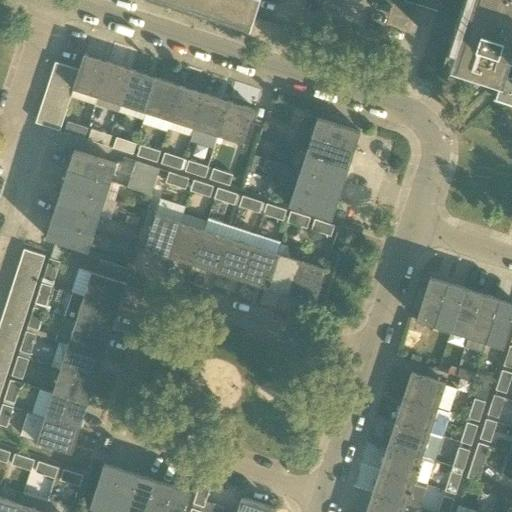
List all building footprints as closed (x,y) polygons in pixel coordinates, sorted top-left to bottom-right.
[(205,0),(252,15),(256,0),(205,0)] [(511,0),(464,0),(458,19),(443,65),(445,65),(447,58),(504,76),(511,78),(511,0)] [(98,96),(109,62),(84,54),(79,70),(74,89),(98,96)] [(75,82),(79,70),(56,62),(52,74),(75,82)] [(122,104),(133,70),(109,62),(98,96),(122,104)] [(146,112),(157,78),(133,70),(122,104),(146,112)] [(74,89),(75,82),(52,74),(48,86),(72,94),(74,89)] [(171,120),(182,86),(157,78),(146,112),(171,120)] [(71,96),(72,94),(48,86),(44,99),(68,106),(71,96)] [(195,128),(206,93),(182,86),(171,120),(195,128)] [(219,136),(231,101),(206,93),(195,128),(219,136)] [(64,118),(68,106),(44,99),(40,111),(64,118)] [(231,101),(219,136),(243,144),(255,109),(231,101)] [(60,131),(64,118),(40,111),(36,123),(59,130),(60,131)] [(313,136),(355,149),(360,132),(318,118),(317,119),(318,119),(313,136)] [(65,132),(84,138),(87,128),(68,122),(65,132)] [(89,140),(108,146),(111,136),(92,129),(89,140)] [(307,153),(349,167),(355,149),(313,136),(307,153)] [(114,148),(133,154),(136,144),(117,137),(114,148)] [(138,156),(157,162),(160,151),(141,145),(138,156)] [(74,150),(68,167),(111,181),(116,165),(117,164),(74,150)] [(162,163),(181,169),(184,159),(165,153),(162,163)] [(301,170),(343,184),(349,167),(307,153),(301,170)] [(151,195),(160,169),(137,161),(129,187),(151,195)] [(186,171),(205,177),(208,167),(189,161),(186,171)] [(68,167),(63,185),(105,199),(111,181),(68,167)] [(214,168),(210,179),(230,185),(233,175),(214,168)] [(296,187),(338,201),(343,184),(301,170),(296,187)] [(186,189),(189,178),(170,172),(166,182),(186,189)] [(267,193),(270,178),(249,174),(245,189),(267,193)] [(210,197),(214,186),(194,180),(191,190),(210,197)] [(99,216),(105,199),(63,185),(57,202),(99,216)] [(290,203),(289,205),(332,218),(338,201),(296,187),(290,204),(290,203)] [(234,204),(238,194),(218,188),(215,198),(234,204)] [(259,212),(262,202),(243,196),(240,206),(259,212)] [(99,216),(57,202),(51,219),(93,233),(99,216)] [(283,220),(286,210),(267,204),(264,214),(283,220)] [(307,228),(310,218),(291,211),(288,222),(307,228)] [(169,256),(181,222),(156,214),(145,248),(169,256)] [(46,237),(56,240),(89,251),(89,250),(88,250),(93,233),(51,219),(46,237)] [(218,272),(229,237),(232,227),(208,219),(205,229),(193,264),(218,272)] [(331,236),(334,225),(315,219),(312,230),(331,236)] [(193,264),(205,229),(181,222),(169,256),(193,264)] [(242,280),(253,245),(229,237),(218,272),(242,280)] [(266,288),(277,253),(253,245),(242,280),(266,288)] [(24,249),(20,262),(41,270),(45,256),(24,249)] [(290,295),(301,261),(277,253),(266,288),(290,295)] [(60,262),(50,259),(44,278),(54,281),(60,262)] [(127,283),(123,281),(127,268),(101,259),(96,273),(81,268),(73,292),(119,307),(127,283)] [(326,269),(325,269),(301,261),(290,295),(315,304),(326,269)] [(41,270),(20,262),(16,274),(36,283),(41,270)] [(36,283),(16,274),(13,284),(34,292),(36,283)] [(418,319),(434,324),(435,324),(448,282),(431,276),(417,319),(418,319)] [(452,330),(465,288),(448,282),(435,324),(452,330)] [(36,303),(46,306),(52,286),(42,283),(36,303)] [(34,292),(13,284),(10,293),(31,301),(34,292)] [(482,293),(465,288),(452,330),(469,335),(482,293)] [(111,331),(119,307),(73,292),(65,316),(111,331)] [(31,301),(10,293),(7,303),(27,312),(31,301)] [(469,335),(486,341),(499,299),(482,293),(469,335)] [(503,347),(511,320),(511,302),(499,299),(486,341),(502,346),(502,347),(503,347)] [(27,312),(7,303),(3,315),(23,324),(27,312)] [(28,327),(38,330),(45,310),(34,307),(28,327)] [(23,324),(3,315),(0,324),(20,334),(23,324)] [(111,331),(65,316),(64,316),(56,340),(69,344),(103,355),(111,331)] [(20,334),(0,324),(0,337),(17,344),(20,334)] [(20,351),(31,354),(37,334),(26,331),(20,351)] [(17,344),(0,337),(0,350),(13,355),(17,344)] [(61,369),(95,380),(103,355),(69,344),(61,369)] [(13,355),(0,350),(0,360),(10,365),(13,355)] [(12,375),(23,379),(29,359),(18,356),(12,375)] [(10,365),(0,360),(0,369),(8,373),(10,365)] [(88,404),(95,380),(61,369),(53,393),(88,404)] [(459,369),(457,376),(473,381),(476,374),(459,369)] [(496,389),(506,393),(511,375),(511,373),(502,370),(496,389)] [(404,397),(438,408),(446,383),(412,372),(404,397)] [(4,399),(15,403),(21,383),(11,380),(4,399)] [(45,417),(80,428),(88,404),(53,393),(45,417)] [(488,414),(498,417),(505,398),(494,395),(488,414)] [(430,432),(438,408),(404,397),(396,421),(430,432)] [(469,418),(479,421),(485,402),(475,398),(469,418)] [(0,413),(0,424),(7,427),(13,407),(3,404),(0,413)] [(72,453),(80,428),(45,417),(37,442),(72,453)] [(480,438),(490,442),(497,422),(487,419),(480,438)] [(422,456),(430,432),(396,421),(388,445),(422,456)] [(467,422),(461,442),(471,445),(478,426),(467,422)] [(478,480),(483,465),(489,446),(479,443),(468,477),(478,480)] [(415,480),(422,456),(388,445),(380,469),(415,480)] [(453,465),(453,466),(463,470),(470,450),(459,447),(457,454),(448,450),(444,462),(453,465)] [(0,448),(0,460),(7,463),(10,452),(0,448)] [(511,453),(510,453),(503,477),(511,480),(511,453)] [(15,454),(12,464),(31,470),(34,460),(15,454)] [(39,461),(35,472),(55,478),(58,468),(39,461)] [(109,511),(122,469),(105,463),(91,506),(92,506),(109,511)] [(64,469),(60,480),(80,486),(83,476),(64,469)] [(111,511),(127,511),(140,474),(122,469),(109,511),(111,511)] [(428,484),(415,480),(380,469),(372,493),(407,504),(420,509),(428,484)] [(451,471),(445,491),(456,494),(462,475),(451,471)] [(146,511),(157,480),(140,474),(127,511),(146,511)] [(165,511),(174,485),(157,480),(146,511),(165,511)] [(204,507),(210,488),(210,487),(200,484),(194,503),(204,507)] [(174,485),(165,511),(184,511),(192,491),(174,485)] [(44,511),(48,499),(24,492),(20,504),(17,511),(44,511)] [(404,511),(407,504),(372,493),(366,511),(404,511)] [(444,496),(438,511),(449,511),(454,499),(444,496)] [(0,511),(17,511),(20,504),(0,497),(0,511)] [(275,511),(276,508),(242,497),(238,510),(213,502),(209,511),(275,511)]
